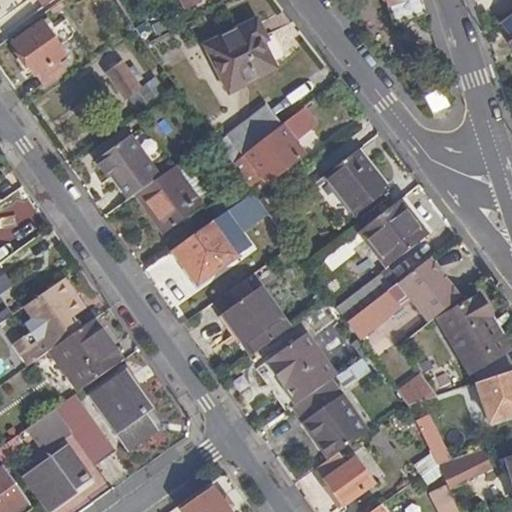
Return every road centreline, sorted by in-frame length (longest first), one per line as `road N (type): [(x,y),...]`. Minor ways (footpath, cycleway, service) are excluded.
road 1 (residential): [(225,438),(0,115)]
road 2 (residential): [(302,0),(415,143),(508,189)]
road 3 (residential): [(508,189),(448,0)]
road 4 (residential): [(121,511),(225,438)]
